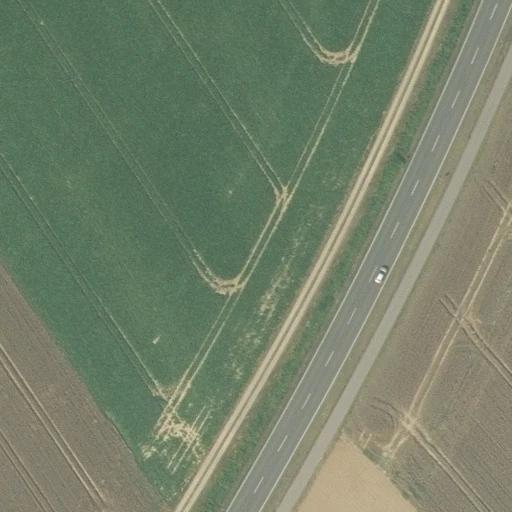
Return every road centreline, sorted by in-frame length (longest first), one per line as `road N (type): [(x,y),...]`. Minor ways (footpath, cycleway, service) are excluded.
road 1 (track): [(176,511),(272,359),(378,145),(438,0)]
road 2 (secondary): [(242,511),(357,309),(497,0)]
road 3 (track): [(282,511),(390,322),(511,63)]
